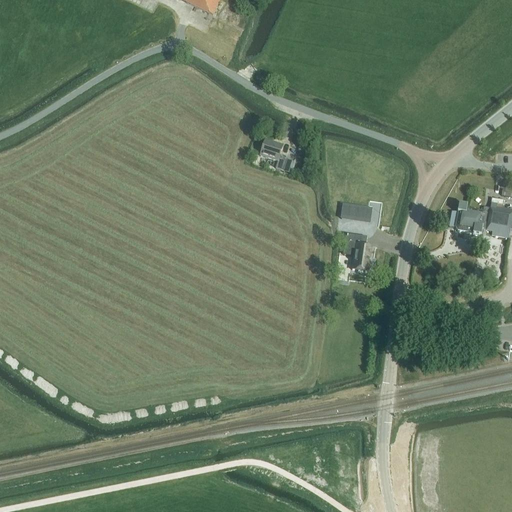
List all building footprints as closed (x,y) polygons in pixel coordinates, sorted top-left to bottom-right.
[(178,0),(213,17),(220,0),(178,0)] [(281,171),(285,158),(280,156),(283,147),(265,141),(260,157),(278,162),(275,169),(281,171)] [(292,175),(295,163),(287,161),(284,173),(292,175)] [(341,194),(349,195),(353,172),(345,171),(341,194)] [(490,209),(489,215),(485,214),(466,210),(467,207),(459,206),(457,214),(452,213),(449,228),(455,229),(458,233),(473,235),(473,236),(481,238),(482,231),(486,232),(492,233),(492,236),(509,239),(510,230),(511,231),(511,223),(511,210),(497,208),(497,205),(491,204),(490,209)] [(343,206),(341,218),(351,220),(353,208),(343,206)] [(347,236),(344,256),(354,257),(352,271),(359,272),(367,273),(371,249),(364,248),(364,244),(365,244),(366,239),(347,236)] [(507,320),(511,319),(511,306),(500,308),(502,315),(506,314),(507,320)] [(342,310),(335,309),(334,319),(340,320),(342,310)] [(349,311),(343,310),(341,321),(347,322),(349,311)]
